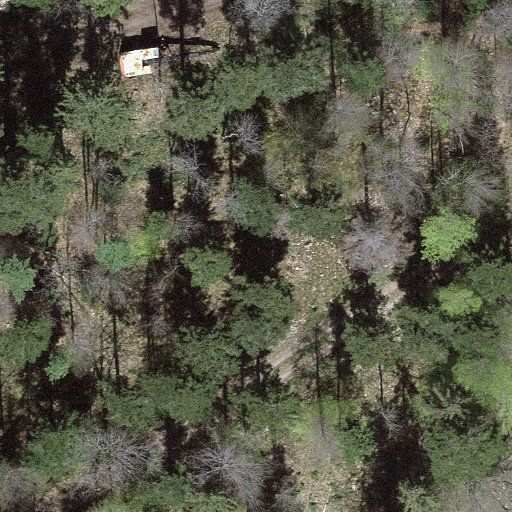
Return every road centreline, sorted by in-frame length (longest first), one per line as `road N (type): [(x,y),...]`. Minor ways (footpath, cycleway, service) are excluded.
road 1 (track): [(511,235),(58,511)]
road 2 (track): [(142,0),(0,38)]
